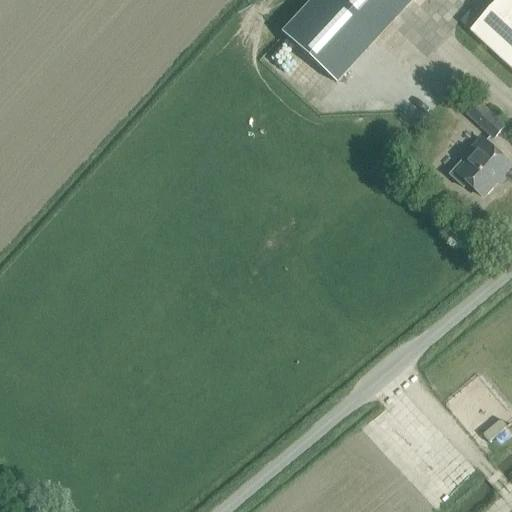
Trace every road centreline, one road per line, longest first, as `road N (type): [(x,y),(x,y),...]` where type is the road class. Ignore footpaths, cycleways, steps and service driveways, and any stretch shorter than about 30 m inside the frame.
road 1 (unclassified): [(213,511),(511,264)]
road 2 (track): [(511,494),(391,367)]
